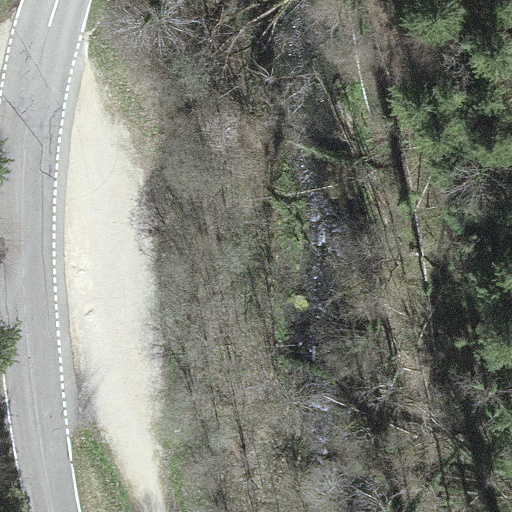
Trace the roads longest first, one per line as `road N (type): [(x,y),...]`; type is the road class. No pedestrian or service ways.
road 1 (secondary): [(56,0),(33,91),(21,225),(28,360),(53,511)]
road 2 (track): [(21,225),(100,340),(157,511)]
